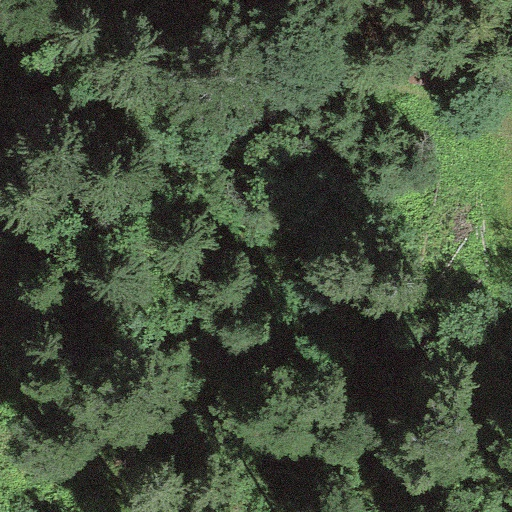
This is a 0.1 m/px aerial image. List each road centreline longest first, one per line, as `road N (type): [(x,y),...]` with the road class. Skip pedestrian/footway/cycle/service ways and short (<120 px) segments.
road 1 (track): [(511,113),(465,115),(178,0)]
road 2 (track): [(511,264),(494,379),(487,511)]
